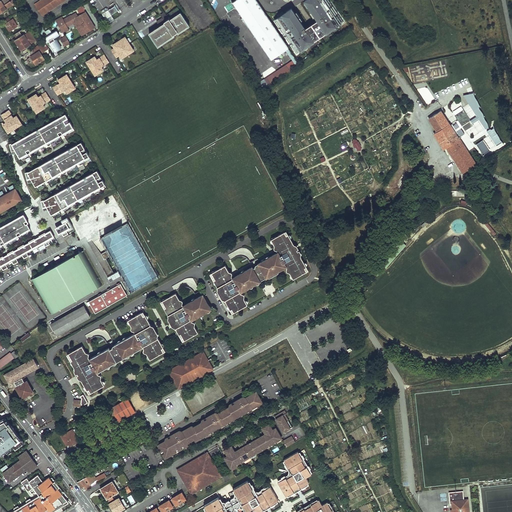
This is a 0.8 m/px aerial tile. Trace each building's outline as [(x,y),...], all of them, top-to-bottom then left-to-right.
[(43,0),(34,6),(42,18),(70,0),(43,0)] [(303,0),(317,19),(304,28),(290,8),(274,19),(296,51),(342,19),(328,0),(303,0)] [(10,1),(0,7),(0,13),(13,6),(12,5),(10,1)] [(112,15),(120,11),(117,5),(102,14),(107,24),(114,20),(112,15)] [(83,34),(95,27),(85,12),(85,11),(83,6),(77,9),(80,14),(77,15),(76,12),(63,19),(62,18),(57,21),(63,33),(69,30),(67,26),(75,22),(83,34)] [(178,7),(158,21),(160,25),(150,32),(159,46),(190,25),(178,7)] [(5,24),(10,31),(18,27),(13,19),(5,24)] [(49,41),(56,51),(62,48),(56,39),(55,40),(54,38),(60,34),(57,31),(53,34),(50,29),(46,31),(49,36),(45,39),(46,40),(45,41),(46,42),(47,43),(49,41)] [(16,42),(18,46),(34,36),(31,32),(28,34),(27,33),(22,37),(20,38),(16,40),(17,42),(16,42)] [(34,36),(18,46),(20,49),(21,48),(22,50),(33,43),(33,42),(37,40),(34,36)] [(61,38),(65,45),(70,43),(66,36),(61,38)] [(115,48),(111,50),(116,58),(119,56),(122,54),(125,57),(134,51),(125,38),(116,43),(118,46),(115,48)] [(33,49),(41,61),(45,59),(41,53),(49,47),(47,43),(46,42),(38,47),(33,49)] [(300,64),(288,47),(285,49),(292,60),(297,66),(300,64)] [(27,60),(28,60),(28,61),(29,61),(29,62),(30,62),(31,63),(32,63),(33,63),(34,63),(35,63),(36,64),(41,61),(33,49),(30,51),(24,55),(26,58),(30,56),(31,57),(27,60)] [(95,57),(86,62),(95,76),(104,70),(101,67),(109,62),(104,55),(97,60),(95,57)] [(297,66),(292,60),(286,65),(290,71),(297,66)] [(417,79),(446,76),(445,64),(416,67),(417,79)] [(60,83),(53,87),(57,95),(65,90),(67,93),(75,88),(66,75),(58,80),(60,83)] [(35,94),(28,99),(36,113),(44,108),(42,105),(49,100),(45,93),(37,97),(35,94)] [(475,96),(474,93),(464,95),(477,116),(471,120),(473,123),(480,119),(486,129),(489,128),(488,123),(486,120),(484,114),(481,110),(480,107),(481,106),(478,101),(475,96)] [(8,110),(1,114),(5,122),(2,124),(7,132),(21,123),(16,116),(13,118),(8,110)] [(447,148),(463,173),(476,164),(441,111),(441,110),(428,118),(437,132),(434,133),(444,149),(447,148)] [(473,125),(463,110),(455,116),(465,130),(473,125)] [(64,112),(11,143),(20,157),(73,126),(69,120),(65,122),(63,119),(67,116),(64,112)] [(497,146),(503,142),(500,140),(499,135),(496,131),(494,128),(491,129),(491,128),(487,131),(497,146)] [(81,140),(28,171),(36,185),(89,154),(81,140)] [(490,150),(484,140),(477,144),(484,154),(490,150)] [(356,150),(361,146),(359,141),(353,145),(356,150)] [(97,167),(44,199),(52,213),(105,181),(97,167)] [(0,198),(0,213),(22,201),(16,189),(0,198)] [(434,202),(444,196),(441,192),(432,197),(434,202)] [(25,213),(0,227),(0,245),(30,229),(27,223),(29,222),(25,213)] [(64,221),(59,224),(65,234),(70,232),(67,228),(74,224),(69,215),(68,215),(70,218),(64,221)] [(482,223),(488,231),(489,230),(493,236),(496,234),(486,220),(482,223)] [(104,237),(101,238),(109,251),(101,256),(104,260),(101,261),(99,263),(108,280),(109,280),(110,282),(122,275),(132,293),(158,278),(127,224),(122,227),(121,226),(104,236),(104,237)] [(52,229),(0,258),(0,266),(3,265),(5,269),(10,266),(7,262),(13,259),(15,263),(20,261),(18,256),(24,253),(26,257),(31,255),(28,251),(34,247),(37,251),(41,249),(39,245),(45,241),(47,245),(52,243),(49,239),(56,235),(52,229)] [(307,267),(288,234),(287,236),(284,232),(278,236),(278,237),(271,239),(271,241),(278,252),(279,253),(278,254),(276,253),(258,263),(259,265),(253,268),(252,267),(234,277),(234,279),(233,279),(225,265),(219,269),(219,270),(212,272),(213,275),(216,280),(214,281),(231,310),(232,309),(234,312),(241,309),(240,308),(248,306),(240,291),(242,292),(263,279),(284,267),(285,266),(286,266),(292,277),(294,279),(300,274),(300,275),(307,271),(305,268),(307,267)] [(406,245),(396,237),(377,260),(386,268),(406,245)] [(50,314),(101,285),(82,251),(31,280),(50,314)] [(127,297),(120,285),(88,302),(95,314),(127,297)] [(207,302),(203,295),(185,305),(185,307),(184,307),(176,293),(170,296),(170,297),(163,300),(163,303),(166,307),(165,309),(173,323),(180,335),(181,334),(184,339),(186,341),(192,335),(192,336),(198,332),(191,319),(192,318),(193,319),(210,309),(212,308),(206,302),(207,302)] [(84,306),(52,324),(58,335),(90,317),(84,306)] [(164,347),(145,315),(143,316),(142,312),(134,316),(135,317),(128,319),(128,321),(135,334),(134,334),(115,344),(116,346),(110,349),(109,348),(91,358),(91,359),(90,360),(82,346),(76,349),(76,350),(69,352),(69,355),(72,360),(71,361),(81,378),(88,390),(89,389),(91,393),(98,389),(97,388),(104,386),(104,385),(97,372),(97,371),(99,372),(120,360),(141,348),(142,346),(143,346),(150,359),(151,360),(157,355),(157,356),(164,352),(162,349),(164,347)] [(30,336),(28,333),(20,339),(22,342),(30,336)] [(45,333),(20,348),(24,355),(49,341),(45,333)] [(19,358),(15,352),(12,353),(11,353),(0,361),(0,367),(1,369),(14,359),(15,360),(19,358)] [(207,362),(202,353),(185,363),(186,365),(171,372),(178,385),(188,378),(189,382),(205,373),(201,366),(207,362)] [(32,358),(4,374),(10,383),(16,380),(19,386),(17,387),(23,398),(34,392),(28,381),(24,383),(21,377),(38,367),(32,358)] [(211,370),(207,362),(201,366),(205,373),(211,370)] [(186,365),(185,363),(170,371),(171,372),(186,365)] [(188,378),(178,385),(180,387),(189,382),(188,378)] [(164,440),(157,445),(160,450),(163,449),(164,451),(162,452),(165,458),(176,452),(175,449),(177,448),(178,450),(182,448),(180,446),(183,445),(184,447),(192,442),(191,440),(193,439),(195,441),(201,438),(205,436),(203,433),(206,432),(207,435),(208,435),(212,433),(210,431),(213,430),(214,432),(218,430),(217,427),(220,426),(221,428),(229,424),(228,421),(230,420),(231,421),(236,419),(235,417),(237,416),(238,418),(264,404),(256,391),(246,397),(243,396),(237,399),(238,401),(231,405),(218,412),(210,416),(209,415),(201,419),(201,422),(193,426),(193,425),(191,425),(182,431),(179,430),(173,434),(174,435),(164,440)] [(88,402),(83,394),(81,396),(82,398),(82,400),(80,400),(80,403),(81,406),(88,402)] [(128,399),(108,410),(115,424),(135,413),(128,399)] [(277,418),(277,420),(282,427),(284,432),(293,427),(290,422),(285,413),(285,414),(283,414),(282,415),(281,416),(280,416),(279,417),(278,418),(277,418)] [(0,453),(12,445),(16,450),(25,443),(16,431),(14,432),(12,430),(14,428),(10,422),(8,424),(4,419),(0,421),(0,453)] [(270,424),(266,426),(270,433),(276,442),(282,438),(277,429),(275,430),(275,429),(273,430),(270,424)] [(265,435),(265,436),(264,437),(269,446),(276,442),(270,433),(266,426),(263,428),(266,434),(265,435)] [(264,437),(263,437),(262,436),(261,437),(257,431),(254,433),(258,440),(263,449),(269,446),(264,437)] [(72,432),(62,437),(67,447),(69,446),(70,447),(80,442),(74,432),(73,433),(72,432)] [(254,441),(252,442),(253,443),(251,444),(257,453),(263,449),(258,440),(254,433),(250,435),(254,441)] [(284,441),(287,447),(296,442),(293,436),(284,441)] [(249,443),(248,444),(245,439),(241,441),(245,448),(250,457),(257,453),(251,444),(250,445),(249,443)] [(245,448),(241,441),(238,443),(241,448),(239,449),(240,450),(239,451),(244,460),(250,457),(245,448)] [(232,446),(228,448),(238,464),(244,460),(239,451),(237,452),(237,451),(235,452),(232,446)] [(238,464),(228,448),(225,450),(228,456),(227,456),(227,457),(226,458),(231,468),(238,464)] [(30,458),(31,455),(28,451),(20,456),(22,459),(4,472),(11,481),(29,468),(31,471),(38,465),(35,461),(32,460),(30,458)] [(279,481),(287,494),(309,481),(306,477),(313,473),(300,451),(284,460),(291,471),(290,475),(279,481)] [(184,466),(180,469),(187,481),(185,481),(192,494),(201,488),(200,488),(216,479),(217,479),(222,476),(219,472),(209,456),(210,456),(208,452),(203,455),(203,456),(184,467),(184,466)] [(178,470),(185,481),(187,481),(180,469),(178,470)] [(96,477),(98,480),(106,475),(104,472),(96,477)] [(90,474),(78,482),(81,486),(84,485),(86,488),(91,485),(90,484),(94,481),(90,475),(90,474)] [(27,478),(22,482),(28,491),(33,487),(39,494),(37,495),(38,497),(32,501),(31,499),(27,502),(28,503),(22,507),(21,505),(19,507),(16,508),(17,510),(14,511),(13,511),(10,511),(48,511),(51,511),(53,511),(52,510),(55,508),(56,509),(68,502),(68,501),(62,493),(60,495),(56,489),(58,488),(53,482),(51,483),(48,479),(50,478),(49,477),(43,482),(38,475),(29,482),(27,478)] [(231,511),(232,511),(235,509),(235,508),(237,507),(238,508),(240,506),(244,507),(247,511),(253,508),(255,511),(278,499),(271,486),(260,492),(256,491),(250,480),(234,489),(236,494),(235,497),(232,498),(233,500),(231,501),(230,500),(227,502),(223,501),(221,497),(205,506),(208,511),(231,511)] [(113,481),(101,487),(108,499),(120,492),(113,481)] [(309,481),(287,494),(288,496),(310,484),(309,481)] [(463,491),(449,492),(450,505),(451,504),(452,510),(450,510),(450,511),(470,511),(469,498),(464,499),(463,491)] [(163,511),(186,499),(182,492),(172,498),(173,499),(170,500),(170,499),(160,505),(160,506),(157,508),(157,507),(148,511),(163,511)] [(119,498),(109,504),(114,511),(117,511),(125,507),(124,507),(127,504),(124,499),(120,501),(119,498)] [(319,498),(296,511),(297,511),(335,511),(329,501),(323,505),(319,498)] [(278,499),(255,511),(260,511),(279,501),(278,499)]
